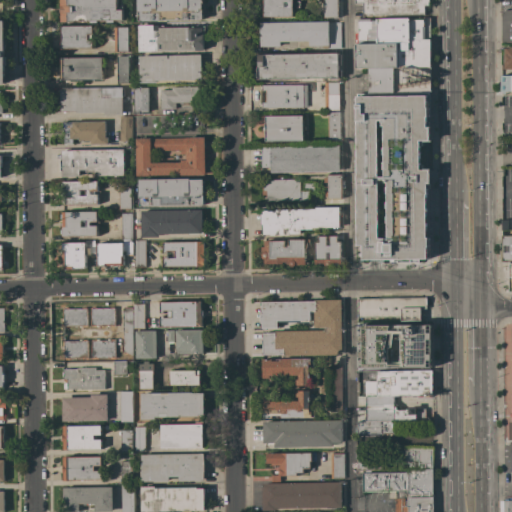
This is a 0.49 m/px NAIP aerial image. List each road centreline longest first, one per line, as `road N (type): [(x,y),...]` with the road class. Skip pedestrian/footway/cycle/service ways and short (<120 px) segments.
road 1 (residential): [(233,511),(229,0)]
road 2 (residential): [(32,511),(29,0)]
road 3 (residential): [(458,294),(429,282),(0,288)]
road 4 (secondary): [(476,300),(476,0)]
road 5 (secondary): [(452,0),(456,201)]
road 6 (secondary): [(458,329),(458,511)]
road 7 (secondary): [(478,511),(477,385)]
